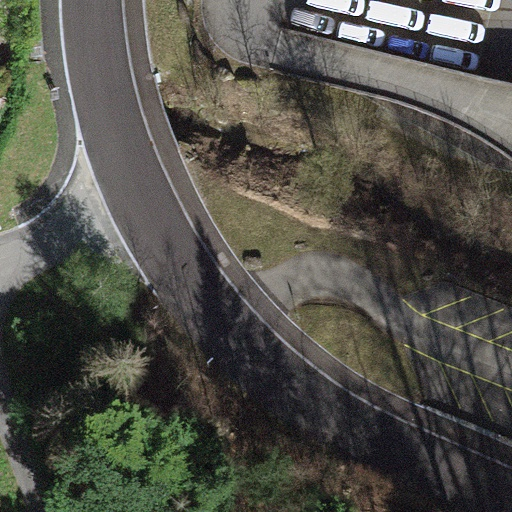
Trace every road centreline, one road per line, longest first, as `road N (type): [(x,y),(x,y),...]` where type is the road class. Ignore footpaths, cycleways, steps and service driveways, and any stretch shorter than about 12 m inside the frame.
road 1 (unclassified): [(136,200),(192,290),(257,358),(333,410),(511,491)]
road 2 (residential): [(93,0),(110,121),(136,200)]
road 3 (residential): [(136,200),(0,264)]
road 4 (residential): [(0,382),(41,511)]
